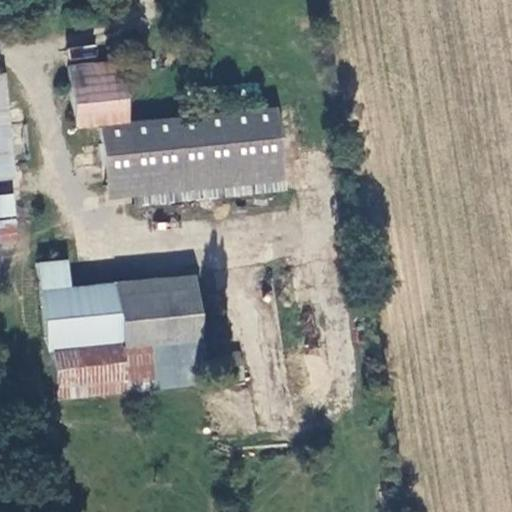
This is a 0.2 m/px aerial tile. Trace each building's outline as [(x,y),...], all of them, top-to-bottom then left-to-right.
[(68,46),(68,61),(96,61),(96,46),(68,46)] [(79,134),(104,131),(129,129),(124,69),(74,74),(79,134)] [(276,115),(129,129),(104,131),(109,190),(281,175),(276,115)] [(201,378),(197,345),(123,350),(118,302),(92,304),(67,306),(65,266),(38,267),(41,308),(44,341),(49,356),(54,395),(201,378)] [(193,296),(118,302),(123,350),(197,345),(193,296)] [(231,372),(244,372),(244,351),(231,351),(231,372)]
